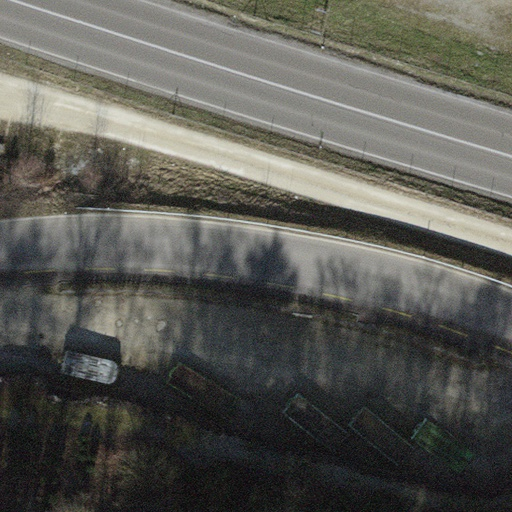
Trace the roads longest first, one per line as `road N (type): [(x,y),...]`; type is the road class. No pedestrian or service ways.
road 1 (track): [(0,98),(511,244)]
road 2 (primary): [(12,0),(511,157)]
road 3 (tertiary): [(0,250),(131,242),(265,252),(511,321)]
